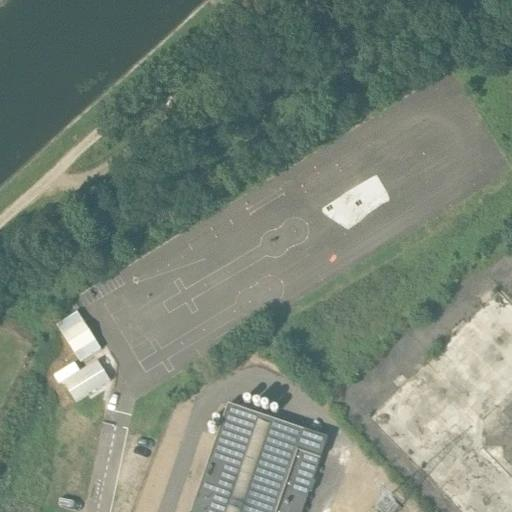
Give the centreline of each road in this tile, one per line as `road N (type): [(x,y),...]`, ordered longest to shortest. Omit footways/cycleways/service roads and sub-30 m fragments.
road 1 (track): [(22,209),(81,218),(343,0)]
road 2 (track): [(22,209),(236,0)]
road 3 (unknown): [(168,511),(197,428),(223,399),(269,393),(302,407)]
